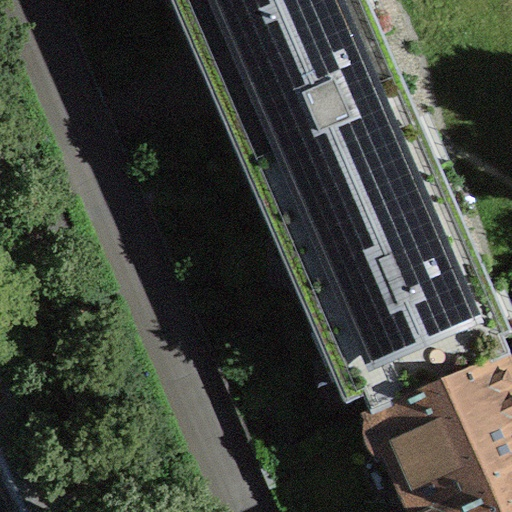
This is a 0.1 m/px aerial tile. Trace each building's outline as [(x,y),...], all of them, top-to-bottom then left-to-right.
[(331,0),(173,0),(174,1),(176,0),(192,0),(221,66),(271,44),(264,29),(331,0)] [(271,44),(221,66),(239,108),(224,114),(253,182),(268,175),(300,248),(350,226),(343,211),(431,173),(355,0),(331,0),(264,29),(271,44)] [(343,211),(350,226),(300,248),(318,289),(302,296),(332,363),(347,356),(372,414),(507,358),(511,357),(431,173),(343,211)] [(511,370),(507,358),(372,414),(371,414),(374,419),(370,425),(369,431),(369,437),(371,444),(374,449),(379,453),(385,456),(391,457),(405,489),(404,489),(414,511),(447,511),(511,483),(511,370)] [(511,511),(511,483),(447,511),(511,511)]
